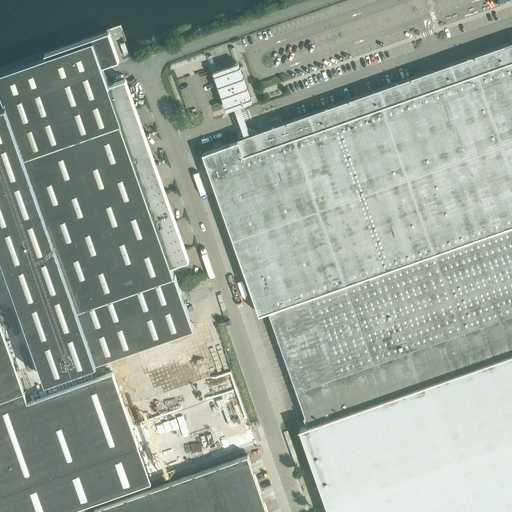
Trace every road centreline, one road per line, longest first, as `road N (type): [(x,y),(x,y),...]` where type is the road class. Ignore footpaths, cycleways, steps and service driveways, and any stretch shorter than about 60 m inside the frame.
road 1 (unclassified): [(302,511),(146,64),(329,0)]
road 2 (unknown): [(275,434),(177,453),(141,378)]
